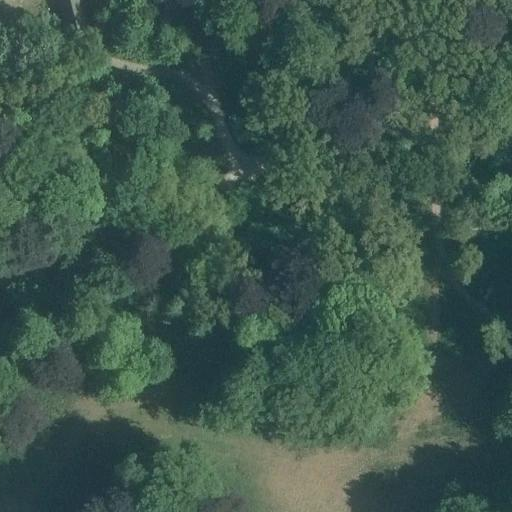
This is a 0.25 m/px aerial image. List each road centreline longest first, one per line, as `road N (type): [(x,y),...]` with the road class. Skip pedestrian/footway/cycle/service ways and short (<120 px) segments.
road 1 (track): [(426,28),(433,235),(447,274),(476,310),(511,318)]
road 2 (track): [(0,49),(61,51),(179,79),(212,98),(235,179)]
